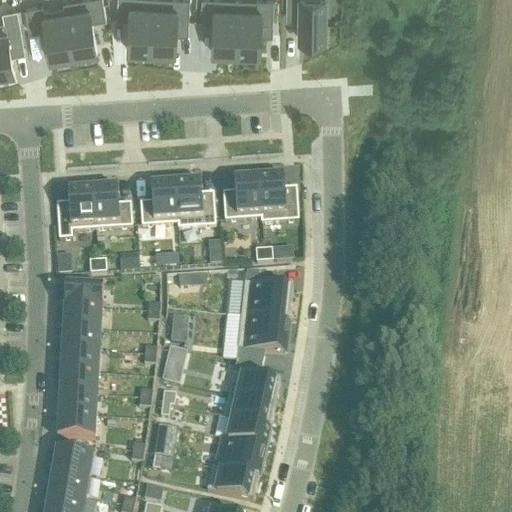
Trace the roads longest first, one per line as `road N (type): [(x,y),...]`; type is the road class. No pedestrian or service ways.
road 1 (residential): [(30,119),(286,100),(312,105),(331,124),(335,263),(294,511)]
road 2 (residential): [(30,119),(37,347),(21,511)]
